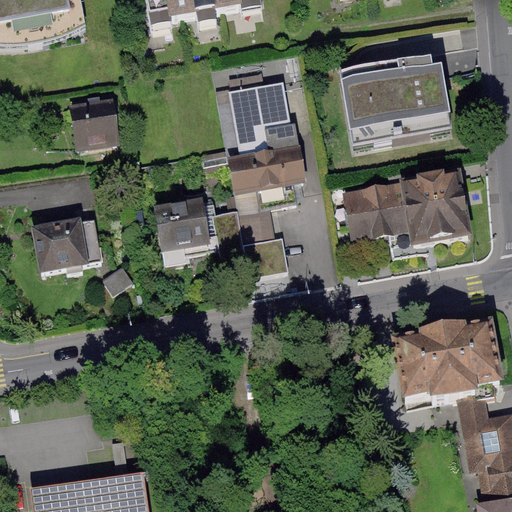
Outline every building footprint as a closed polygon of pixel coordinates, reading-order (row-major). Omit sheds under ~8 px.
[(0,0),(0,37),(87,22),(82,0),(0,0)] [(259,19),(256,0),(140,0),(147,38),(259,19)] [(453,139),(441,61),(346,76),(359,153),(453,139)] [(216,92),(227,156),(287,146),(276,82),(216,92)] [(119,103),(73,109),(80,159),(126,153),(119,103)] [(227,156),(233,197),(307,186),(300,145),(227,156)] [(463,175),(343,196),(350,236),(410,225),(414,250),(475,240),(463,175)] [(204,200),(154,208),(162,256),(212,248),(204,200)] [(87,221),(36,228),(44,280),(94,273),(87,221)] [(288,277),(282,241),(245,246),(250,283),(288,277)] [(507,395),(493,322),(401,340),(415,413),(507,395)] [(511,511),(511,419),(462,428),(477,511),(511,511)] [(142,511),(139,483),(23,499),(24,511),(142,511)]
